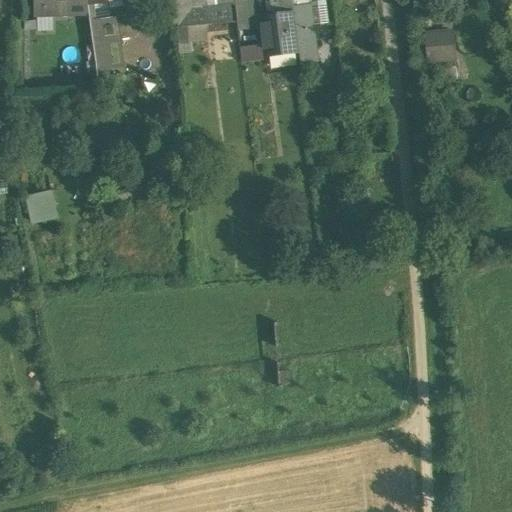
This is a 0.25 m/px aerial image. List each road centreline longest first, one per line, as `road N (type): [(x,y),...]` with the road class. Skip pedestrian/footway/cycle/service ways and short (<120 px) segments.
road 1 (track): [(425,424),(0,504)]
road 2 (residential): [(382,0),(411,268)]
road 3 (track): [(430,511),(411,268)]
